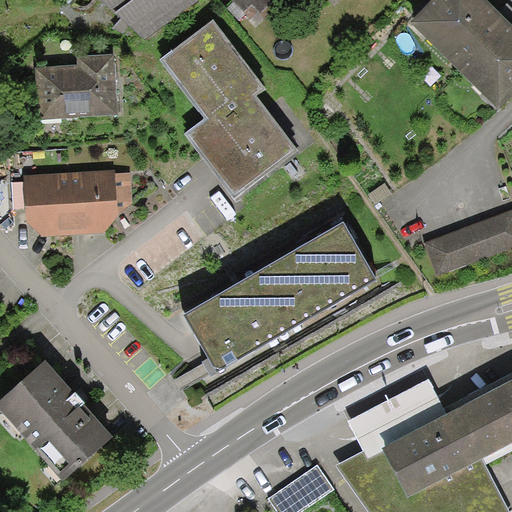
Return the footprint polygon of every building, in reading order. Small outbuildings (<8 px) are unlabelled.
[(100,0),(146,40),(198,0),(100,0)] [(278,0),(236,0),(235,2),(244,12),(251,5),(262,16),(278,0)] [(511,99),(511,34),(476,0),(441,0),(415,27),(500,111),(511,99)] [(211,24),(163,61),(210,122),(192,137),(238,197),(297,153),(254,97),(262,90),(211,24)] [(79,73),(36,76),(40,125),(115,119),(111,62),(78,64),(79,73)] [(112,178),(25,183),(28,226),(41,238),(103,235),(114,221),(114,219),(112,178)] [(112,178),(114,219),(129,207),(128,178),(112,178)] [(511,216),(424,247),(435,276),(511,249),(511,216)] [(343,226),(187,315),(219,372),(376,283),(343,226)] [(113,437),(46,365),(0,407),(0,408),(66,480),(113,437)] [(364,450),(337,463),(369,511),(509,511),(483,458),(511,442),(511,381),(447,414),(429,379),(349,422),(364,450)] [(318,466),(270,498),(279,511),(299,511),(334,490),(318,466)]
